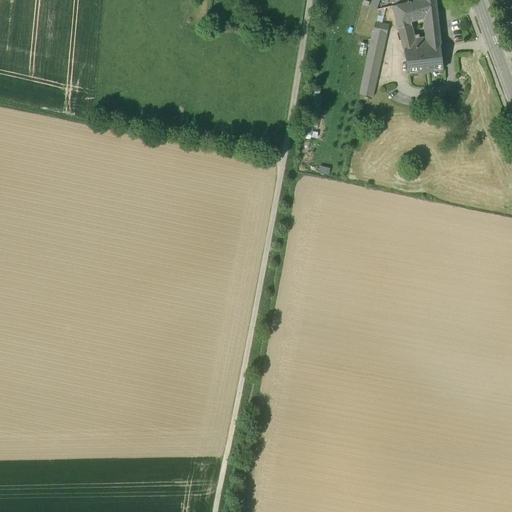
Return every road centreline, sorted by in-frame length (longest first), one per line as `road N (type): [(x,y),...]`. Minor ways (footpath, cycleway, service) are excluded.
road 1 (track): [(281,160),(215,511)]
road 2 (track): [(0,104),(281,160)]
road 3 (track): [(307,0),(281,160)]
